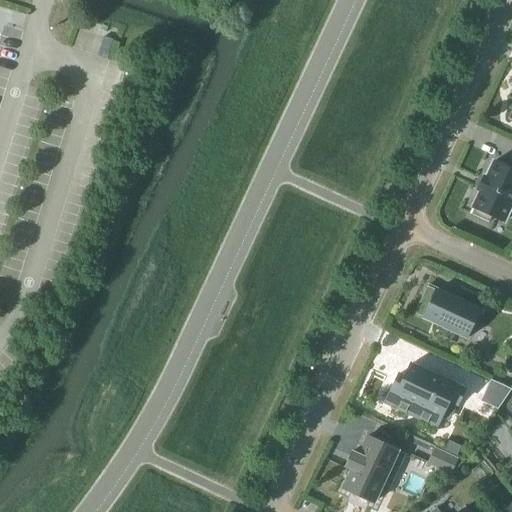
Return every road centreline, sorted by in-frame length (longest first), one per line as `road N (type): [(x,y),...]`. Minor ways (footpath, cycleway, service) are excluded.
road 1 (unknown): [(328,0),(146,381),(59,511)]
road 2 (residential): [(271,511),(404,233)]
road 3 (residential): [(404,233),(508,0)]
